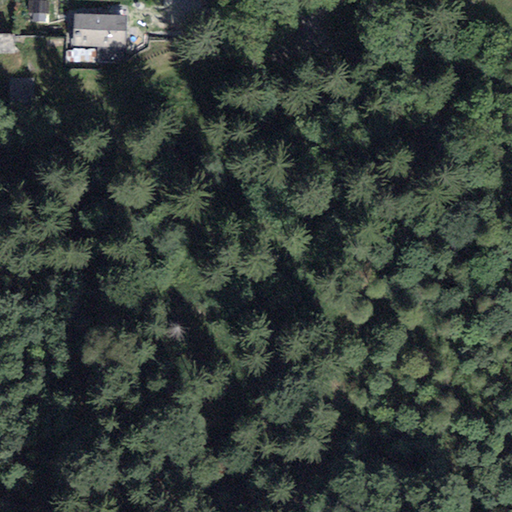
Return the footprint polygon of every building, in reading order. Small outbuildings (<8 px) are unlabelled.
[(48,23),(49,0),(45,0),(26,0),(25,22),(48,23)] [(126,15),(73,14),(73,46),(125,47),(126,15)] [(14,34),(0,33),(0,54),(13,54),(14,34)] [(94,64),(95,50),(66,49),(65,63),(94,64)] [(29,83),(9,82),(8,97),(29,98),(29,83)]
